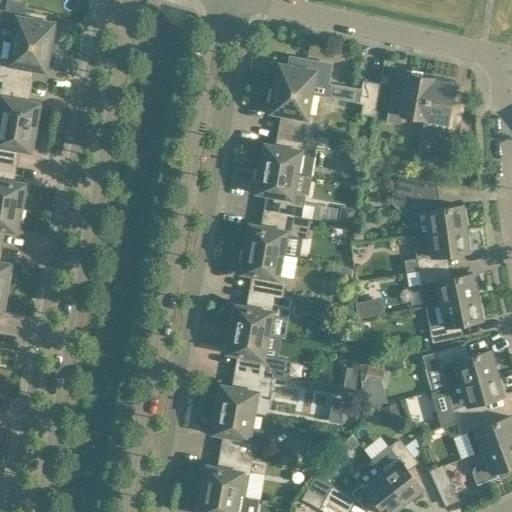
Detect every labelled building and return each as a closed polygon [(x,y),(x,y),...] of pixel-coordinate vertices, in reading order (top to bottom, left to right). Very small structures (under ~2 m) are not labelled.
[(55,30),(51,30),(53,23),(45,21),(45,15),(27,12),(26,18),(22,17),(24,11),(24,7),(22,4),(20,2),(17,1),(13,1),(10,2),(7,4),(6,8),(3,25),(16,28),(14,40),(52,47),(55,30)] [(49,63),(52,47),(14,40),(10,60),(0,58),(0,78),(27,84),(30,67),(44,69),(45,62),(49,63)] [(275,70),(272,86),(310,93),(325,96),(327,86),(326,86),(330,64),(316,61),(307,59),(306,62),(289,59),(288,65),(280,64),(279,71),(275,70)] [(431,80),(432,80),(432,77),(409,73),(404,97),(392,95),(387,120),(400,123),(402,113),(424,117),(431,80)] [(459,129),(461,117),(463,108),(450,105),(454,84),(447,83),(448,80),(432,77),(432,80),(431,80),(424,117),(447,121),(445,131),(458,133),(459,129)] [(40,111),(37,110),(38,103),(24,101),(27,84),(0,78),(0,101),(3,102),(0,116),(0,119),(37,127),(40,111)] [(375,115),(380,84),(363,80),(359,102),(363,103),(362,113),(375,115)] [(307,114),(310,93),(272,86),(269,103),(273,103),(271,110),(285,113),(282,130),(318,136),(320,122),(313,121),(314,115),(307,114)] [(34,143),(37,127),(0,119),(0,161),(12,164),(15,147),(30,149),(31,142),(34,143)] [(296,174),(310,177),(318,136),(282,130),(279,147),(265,144),(264,151),(261,151),(258,167),(296,174)] [(0,202),(23,207),(26,191),(22,190),(23,183),(9,181),(12,164),(0,161),(0,202)] [(301,216),(304,204),(305,194),(292,192),(296,174),(258,167),(255,183),(258,183),(257,191),(271,193),(268,210),(301,216)] [(465,208),(462,208),(462,204),(435,208),(432,183),(398,175),(394,192),(408,195),(413,234),(465,227),(464,223),(467,223),(465,208)] [(20,223),(23,207),(0,202),(0,232),(1,227),(15,230),(16,223),(20,223)] [(281,254),(285,234),(307,238),(311,218),(301,216),(268,210),(265,227),(251,225),(249,231),(246,231),(243,247),(281,254)] [(466,234),(465,227),(413,234),(417,257),(405,259),(407,272),(419,270),(443,266),(441,254),(468,251),(468,250),(471,249),(469,234),(466,234)] [(278,274),(281,254),(243,247),(240,263),(244,264),(242,271),(257,273),(254,290),(283,296),(286,276),(278,274)] [(11,271),(8,271),(9,264),(0,262),(0,285),(8,287),(11,271)] [(476,276),(473,277),(472,272),(446,278),(443,266),(419,270),(421,283),(423,283),(427,306),(476,295),(476,291),(479,291),(476,276)] [(5,303),(8,287),(0,285),(0,309),(1,310),(2,303),(5,303)] [(267,334),(271,314),(278,315),(280,308),(289,309),(291,297),(283,296),(254,290),(250,307),(236,305),(235,312),(232,311),(229,327),(267,334)] [(481,306),(479,306),(476,295),(427,306),(426,306),(433,341),(457,336),(455,324),(481,319),(481,317),(484,317),(481,306)] [(286,358),(263,354),(267,334),(229,327),(226,343),(229,344),(228,351),(242,353),(239,371),(272,377),(276,377),(283,379),(286,358)] [(493,353),(490,354),(489,350),(464,357),(460,345),(422,356),(426,368),(440,364),(441,369),(439,369),(444,385),(446,384),(446,386),(496,372),(495,368),(497,367),(493,353)] [(363,380),(381,383),(383,369),(366,365),(363,380)] [(252,414),(256,394),(269,396),(272,377),(239,371),(236,388),(222,385),(221,392),(217,391),(214,407),(252,414)] [(498,379),(496,372),(462,382),(446,386),(452,408),(454,414),(445,417),(447,424),(456,421),(480,413),(476,402),(502,395),(502,394),(504,393),(500,378),(498,379)] [(427,395),(408,398),(411,418),(430,415),(427,395)] [(250,426),(252,415),(252,414),(214,407),(211,423),(215,424),(213,431),(228,434),(225,451),(250,455),(252,445),(256,443),(259,441),(261,433),(260,431),(259,429),(257,428),(254,427),(250,426)] [(511,418),(510,420),(509,416),(484,425),(480,413),(456,421),(460,434),(465,432),(473,454),(484,450),(511,439),(511,418)] [(414,459),(398,439),(372,460),(381,472),(381,471),(405,501),(422,487),(405,466),(414,459)] [(511,439),(484,450),(486,457),(477,462),(473,472),(478,486),(491,480),(491,482),(509,475),(506,467),(511,464),(511,439)] [(245,496),(249,475),(253,456),(250,455),(225,451),(222,468),(207,465),(206,472),(203,472),(200,488),(245,496)] [(446,504),(457,499),(442,465),(431,470),(446,504)] [(354,499),(334,489),(321,470),(307,487),(348,510),(354,499)] [(390,511),(405,501),(381,471),(381,472),(363,485),(362,484),(353,492),(365,507),(375,499),(385,511),(390,511)] [(346,511),(348,510),(307,487),(308,488),(302,497),(328,511),(346,511)] [(243,511),(247,496),(245,496),(200,488),(197,504),(200,504),(199,511),(201,511),(243,511)]
